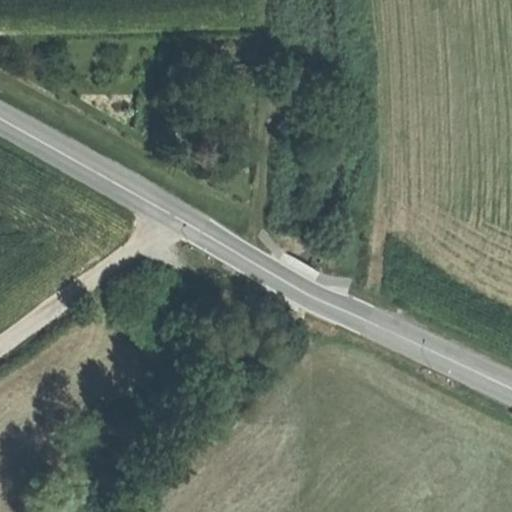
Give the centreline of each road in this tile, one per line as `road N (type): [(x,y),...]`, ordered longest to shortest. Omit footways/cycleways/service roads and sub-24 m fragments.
road 1 (tertiary): [(0,120),(326,302),(511,389)]
road 2 (track): [(177,219),(0,350)]
